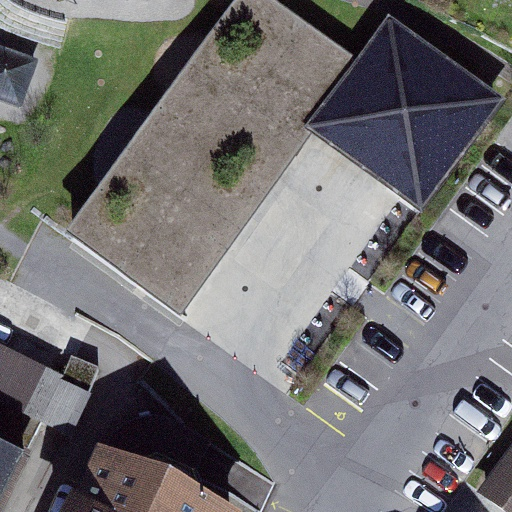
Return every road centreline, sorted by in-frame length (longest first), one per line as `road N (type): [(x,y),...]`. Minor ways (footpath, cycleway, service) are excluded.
road 1 (unknown): [(349,511),(236,404),(0,247)]
road 2 (unknown): [(361,0),(426,20),(511,65)]
